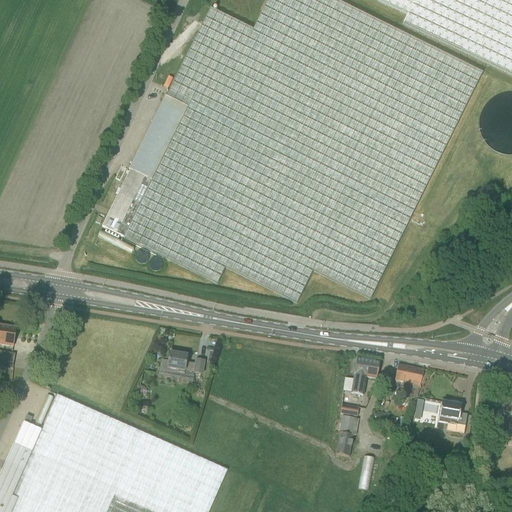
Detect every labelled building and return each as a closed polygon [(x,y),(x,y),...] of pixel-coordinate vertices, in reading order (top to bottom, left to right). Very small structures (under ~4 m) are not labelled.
[(165,97),(129,171),(130,171),(102,228),(217,285),(225,269),(297,304),(313,272),(370,300),(482,72),(329,0),(268,0),(253,30),(210,9),(166,98),(165,97)] [(511,0),(371,0),(406,17),(403,25),(511,76),(511,0)] [(480,131),(483,139),(488,146),(494,151),(501,154),(509,155),(511,155),(511,93),(511,94),(503,94),(496,97),(489,102),(484,108),(481,115),(479,123),(480,131)] [(0,345),(13,347),(16,329),(0,325),(0,345)] [(187,356),(170,354),(167,369),(178,371),(178,374),(184,375),(184,371),(194,372),(194,374),(202,375),(204,362),(196,361),(195,364),(186,363),(187,356)] [(345,379),(343,392),(351,393),(350,395),(363,397),(366,378),(376,380),(379,362),(357,358),(353,381),(345,379)] [(415,399),(418,392),(424,371),(398,366),(395,379),(386,376),(383,387),(388,388),(390,382),(396,384),(397,382),(402,382),(400,395),(415,399)] [(11,511),(208,511),(227,471),(189,454),(119,423),(57,396),(41,431),(12,498),(17,500),(11,511)] [(414,420),(421,420),(422,401),(416,400),(414,420)] [(441,403),(439,418),(438,423),(454,426),(456,427),(456,426),(465,427),(467,415),(460,414),(461,406),(441,403)] [(358,409),(341,405),(340,416),(357,418),(358,409)] [(349,458),(353,436),(356,437),(358,420),(342,417),(335,456),(349,458)] [(12,498),(41,431),(23,423),(0,475),(0,511),(11,511),(17,500),(12,498)] [(365,457),(358,489),(366,491),(373,459),(365,457)]
